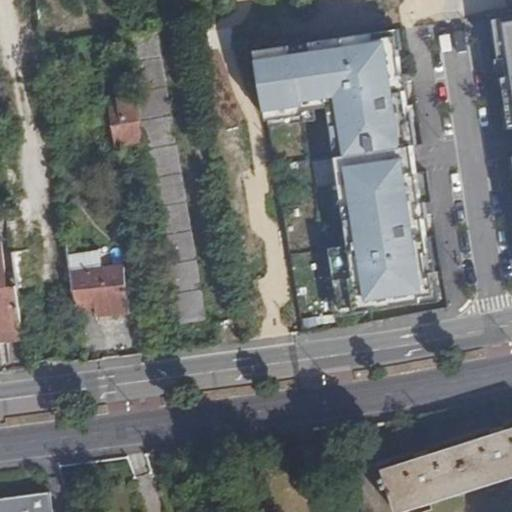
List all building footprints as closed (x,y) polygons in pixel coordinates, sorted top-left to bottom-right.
[(44,0),(23,0),(27,27),(48,24),(44,0)] [(72,0),(44,0),(48,24),(75,20),(72,0)] [(163,25),(135,30),(147,98),(154,140),(160,179),(162,189),(164,202),(175,263),(180,293),(181,301),(185,320),(213,315),(209,287),(181,130),(163,25)] [(403,26),(264,47),(276,118),(338,109),(358,243),(339,246),(351,311),(444,298),(403,26)] [(127,145),(154,140),(147,98),(121,102),(127,145)] [(135,182),(137,194),(162,189),(160,179),(135,182)] [(140,207),(164,202),(162,189),(137,194),(140,207)] [(25,283),(27,303),(84,296),(80,270),(76,242),(20,249),(25,283)] [(0,333),(31,329),(27,303),(25,283),(17,285),(13,252),(0,254),(0,333)] [(130,263),(80,270),(84,296),(85,305),(104,302),(105,313),(136,308),(130,263)] [(180,293),(175,263),(143,267),(148,298),(150,312),(166,309),(165,304),(181,301),(180,293)] [(398,511),(406,511),(511,478),(511,429),(386,470),(398,511)] [(0,511),(54,511),(53,494),(0,500),(0,511)]
